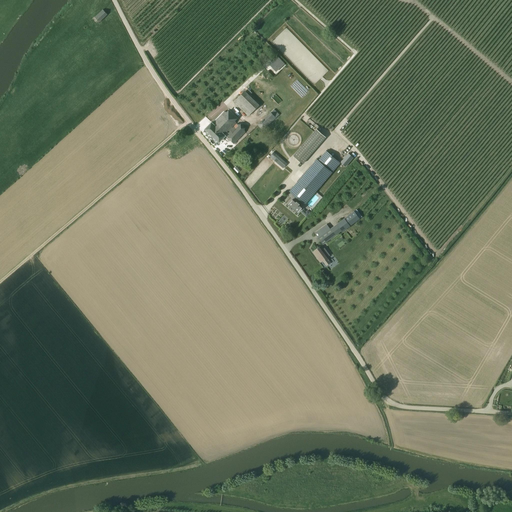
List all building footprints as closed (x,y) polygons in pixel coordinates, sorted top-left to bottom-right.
[(100,22),(108,15),(105,12),(103,10),(95,17),(100,22)] [(276,72),(284,64),(278,57),(270,65),(276,72)] [(245,91),(241,94),(233,102),(248,117),(260,105),(245,91)] [(274,120),(280,115),(275,110),(275,109),(272,112),(263,120),(261,122),(258,125),(263,131),(274,120)] [(212,122),(205,129),(206,130),(219,143),(225,136),(234,144),(246,132),(225,112),(213,124),(212,122)] [(293,155),(303,164),(326,137),(317,129),(293,155)] [(318,160),(317,159),(289,191),(295,196),(289,204),(298,212),(302,207),(299,204),(301,201),(305,205),(340,163),(326,151),(318,160)] [(283,168),(287,163),(276,154),(272,158),(283,168)] [(349,154),(341,163),(345,167),(353,158),(349,154)] [(313,208),(323,197),(318,193),(308,203),(313,208)] [(344,219),(337,224),(342,231),(342,232),(360,219),(357,215),(354,211),(350,214),(344,219)] [(342,231),(337,224),(331,229),(327,224),(315,233),(321,242),(323,245),(325,244),(342,231)] [(319,248),(313,252),(317,258),(317,259),(318,259),(320,262),(323,261),(326,266),(331,263),(327,257),(330,255),(325,248),(322,251),(319,248)]
